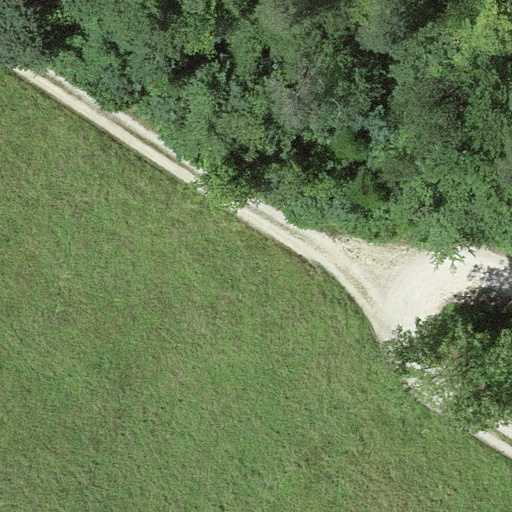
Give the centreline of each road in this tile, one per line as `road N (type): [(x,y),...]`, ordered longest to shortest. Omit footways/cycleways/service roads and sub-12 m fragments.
road 1 (track): [(0,47),(352,272),(439,376),(511,428)]
road 2 (track): [(352,272),(391,264),(488,270),(511,281)]
